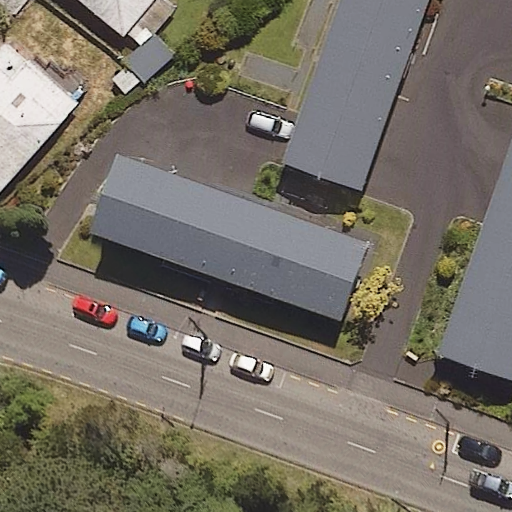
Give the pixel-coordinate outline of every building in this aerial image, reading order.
[(0,0),(0,5),(11,16),(25,0),(0,0)] [(80,0),(140,50),(175,8),(165,0),(80,0)] [(428,0),(342,0),(286,164),(363,190),(428,0)] [(0,192),(77,102),(0,37),(0,192)] [(511,152),(441,355),(511,379),(511,152)] [(368,243),(120,155),(93,232),(340,320),(368,243)]
